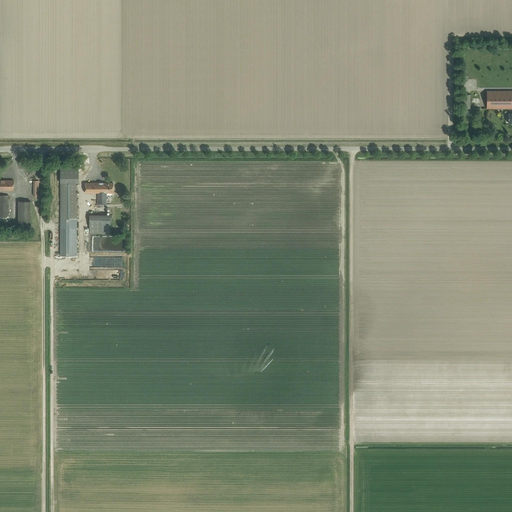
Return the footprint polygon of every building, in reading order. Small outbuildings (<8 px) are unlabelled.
[(511,91),(487,91),(487,108),(511,108),(511,91)] [(462,109),(470,108),(470,94),(462,94),(462,109)] [(60,164),(60,219),(76,219),(76,183),(79,183),(79,164),(60,164)] [(0,190),(9,191),(13,191),(13,181),(0,180),(0,190)] [(113,193),(113,183),(85,183),(85,193),(97,193),(97,204),(106,204),(106,193),(113,193)] [(0,217),(9,217),(9,195),(0,195),(0,217)] [(31,226),(31,201),(18,201),(18,226),(31,226)] [(89,215),(89,233),(111,233),(111,215),(89,215)] [(76,219),(60,219),(60,256),(76,256),(76,219)]
